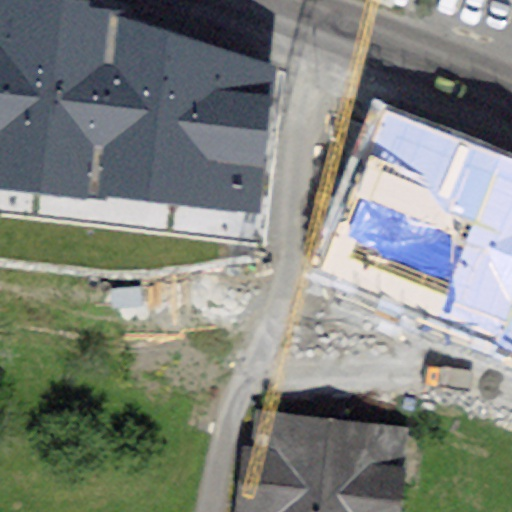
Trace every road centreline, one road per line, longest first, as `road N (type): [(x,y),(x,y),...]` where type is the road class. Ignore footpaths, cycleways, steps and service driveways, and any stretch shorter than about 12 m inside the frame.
road 1 (unknown): [(311,16),(298,244),(222,449),(215,511)]
road 2 (tertiary): [(511,95),(266,0)]
